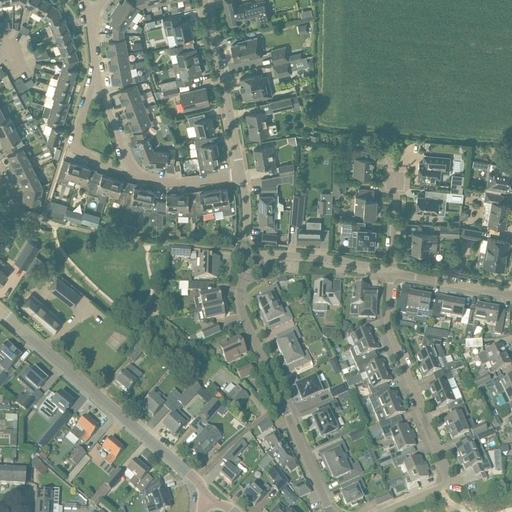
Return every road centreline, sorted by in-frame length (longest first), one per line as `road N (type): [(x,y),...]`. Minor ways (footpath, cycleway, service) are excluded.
road 1 (unclassified): [(207,500),(195,479),(0,310)]
road 2 (residential): [(247,275),(238,301),(329,511)]
road 3 (residential): [(445,481),(390,337),(391,272)]
road 4 (residential): [(204,0),(241,174)]
road 5 (residential): [(391,272),(272,254),(260,262)]
road 6 (residential): [(94,76),(76,147),(129,174)]
road 7 (residential): [(511,296),(391,272)]
